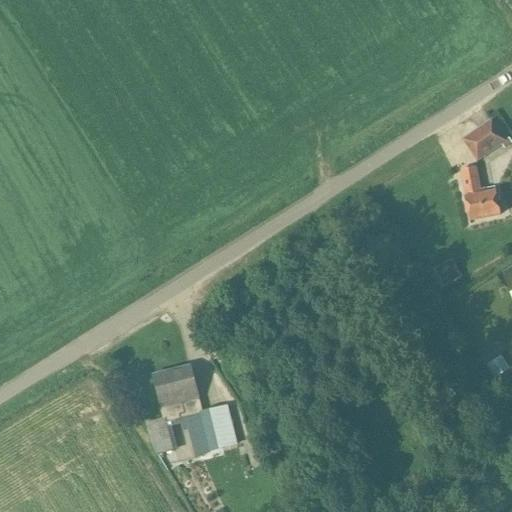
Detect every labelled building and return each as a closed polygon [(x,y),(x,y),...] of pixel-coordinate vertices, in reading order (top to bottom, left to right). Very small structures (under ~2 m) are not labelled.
[(504,143),(491,123),(464,142),(477,161),(501,145),(504,149),(511,145),(509,140),(504,143)] [(476,169),(460,172),(465,198),(464,198),(469,222),(500,216),(495,192),(485,194),(485,190),(480,191),(476,169)] [(436,271),(444,286),(452,282),(444,267),(436,271)] [(511,273),(502,277),(511,299),(511,273)] [(317,367),(295,326),(283,333),(305,374),(317,367)] [(494,362),(485,368),(494,380),(502,374),(494,362)] [(189,369),(154,378),(162,410),(181,405),(185,420),(193,452),(196,460),(203,458),(201,450),(221,445),(222,449),(236,446),(227,408),(200,415),(189,369)] [(165,419),(149,423),(157,456),(173,452),(166,425),(165,419)]
